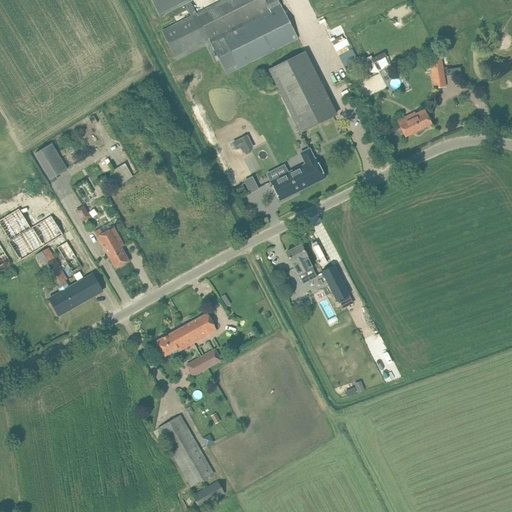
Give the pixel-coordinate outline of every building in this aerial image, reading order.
[(150,0),(160,17),(185,4),(191,16),(196,13),(190,1),(192,0),(150,0)] [(191,16),(161,31),(175,58),(204,43),(205,45),(210,42),(210,40),(280,4),(278,0),(222,0),(196,13),(191,16)] [(281,6),(210,42),(205,45),(214,63),(219,61),(226,75),(298,39),(281,6)] [(412,9),(397,13),(401,27),(415,23),(412,9)] [(342,25),(328,32),(340,55),(354,48),(342,25)] [(345,65),(359,60),(354,49),(341,55),(345,65)] [(336,114),(305,52),(269,70),(300,132),(336,114)] [(429,55),(433,78),(435,88),(445,86),(443,76),(440,53),(429,55)] [(335,83),(348,77),(342,62),(328,69),(335,83)] [(399,126),(400,128),(405,137),(432,124),(425,110),(409,118),(410,120),(399,126)] [(238,149),(242,147),(245,153),(256,148),(249,134),(234,141),(238,149)] [(49,178),(66,168),(50,142),(33,153),(49,178)] [(315,159),(314,160),(309,149),(300,153),(305,164),(287,173),(289,177),(273,185),(271,181),(270,182),(280,200),(295,193),(295,192),(298,190),(299,191),(317,182),(316,181),(321,178),(321,179),(325,178),(315,159)] [(112,172),(118,183),(133,174),(126,163),(112,172)] [(245,181),(251,194),(260,190),(253,177),(245,181)] [(76,211),(77,213),(79,212),(84,220),(90,217),(83,206),(76,211)] [(18,208),(0,219),(0,227),(20,262),(53,242),(71,272),(81,266),(51,215),(30,228),(18,208)] [(99,229),(94,232),(97,236),(110,260),(115,268),(128,261),(121,247),(123,246),(116,233),(113,227),(109,229),(102,233),(99,229)] [(0,265),(9,261),(0,245),(0,265)] [(301,245),(286,252),(297,276),(298,275),(303,284),(316,277),(312,268),(313,268),(301,245)] [(51,247),(36,255),(53,286),(56,284),(60,293),(49,299),(53,307),(58,316),(102,291),(97,282),(92,275),(88,277),(78,283),(70,287),(65,279),(68,278),(51,247)] [(333,266),(321,273),(336,302),(339,301),(342,309),(352,303),(333,266)] [(81,272),(75,275),(78,281),(84,278),(81,272)] [(194,343),(216,330),(207,313),(184,326),(194,343)] [(156,341),(161,350),(164,356),(177,349),(178,351),(194,343),(184,326),(156,341)] [(221,361),(220,361),(214,349),(201,356),(208,369),(221,361)] [(193,377),(208,369),(201,356),(186,365),(193,377)] [(347,390),(348,396),(366,391),(363,381),(356,383),(357,387),(347,390)] [(200,452),(180,416),(157,429),(178,465),(200,452)] [(208,445),(215,442),(210,434),(204,438),(208,445)] [(213,474),(200,452),(178,465),(191,487),(213,474)] [(217,481),(192,496),(199,508),(224,494),(217,481)]
